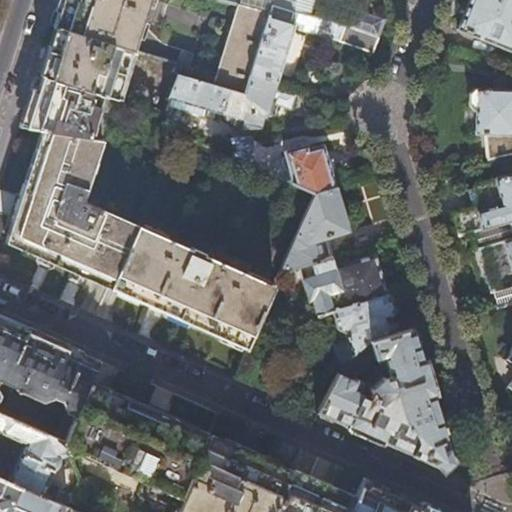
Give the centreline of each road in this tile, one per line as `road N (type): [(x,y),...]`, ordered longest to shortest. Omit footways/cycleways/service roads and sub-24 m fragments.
road 1 (residential): [(428,0),(383,114),(511,499)]
road 2 (residential): [(475,511),(0,298)]
